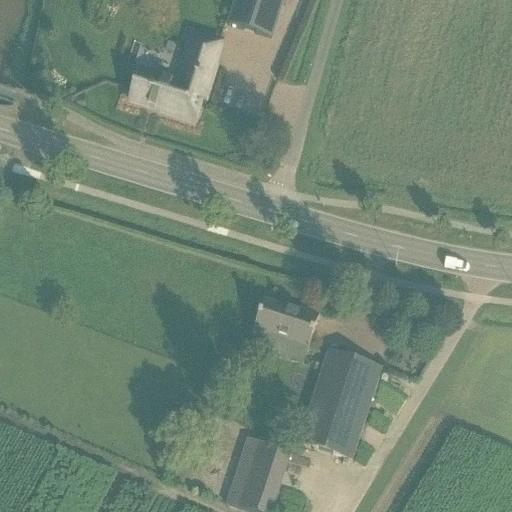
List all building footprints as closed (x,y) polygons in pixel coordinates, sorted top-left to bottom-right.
[(237,0),(229,27),(251,34),(270,40),(282,0),(237,0)] [(138,74),(129,104),(157,113),(157,114),(193,126),(200,103),(204,104),(215,70),(222,47),(193,38),(186,61),(178,87),(138,74)] [(308,352),(313,338),(319,319),(299,312),(298,315),(263,304),(257,323),(253,334),(308,352)] [(436,323),(423,324),(424,343),(437,342),(436,323)] [(298,447),(332,458),(352,464),(381,373),(328,355),(322,374),(298,447)] [(225,508),(237,511),(272,511),(291,456),(246,442),(225,508)]
